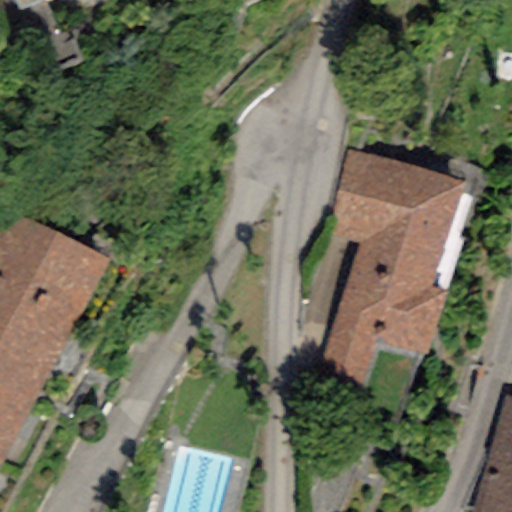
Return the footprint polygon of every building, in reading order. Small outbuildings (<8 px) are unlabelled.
[(58,0),(11,0),(17,16),(58,0)] [(463,193),(348,150),(328,236),(358,249),(313,389),(356,404),(376,346),(425,365),(445,304),(430,298),(463,193)] [(6,214),(0,224),(0,374),(40,396),(108,267),(6,214)] [(0,471),(40,396),(0,374),(0,471)] [(511,511),(511,401),(505,400),(473,511),(511,511)]
